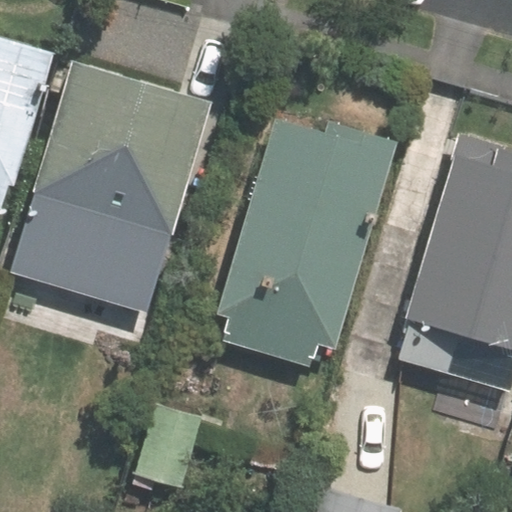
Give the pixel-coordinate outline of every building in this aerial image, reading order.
[(0,188),(44,51),(0,36),(0,188)] [(194,104),(53,68),(4,263),(144,299),(194,104)] [(318,354),(380,140),(317,122),(312,139),(264,125),(202,341),(298,369),(303,350),(318,354)] [(511,390),(511,146),(453,129),(383,358),(510,398),(511,390)] [(187,418),(142,404),(122,473),(165,486),(187,418)] [(391,511),(393,508),(322,487),(314,511),(391,511)]
